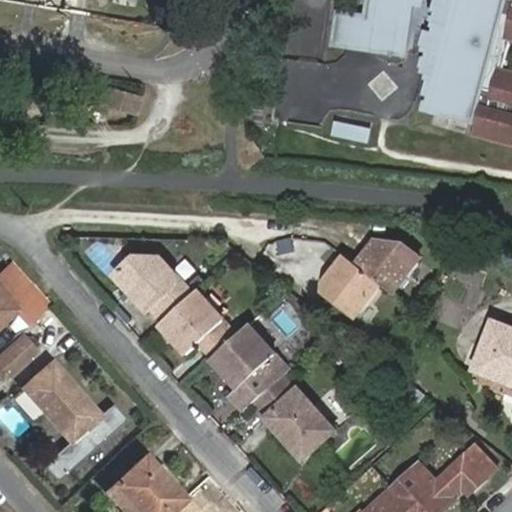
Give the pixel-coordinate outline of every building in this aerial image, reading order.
[(341,15),(337,42),(350,44),(351,37),(376,41),(375,47),(404,52),(411,0),(412,0),(424,2),(424,0),(372,0),(370,19),(341,15)] [(424,2),(412,0),(411,0),(404,52),(416,53),(424,2)] [(511,0),(446,0),(442,15),(451,18),(442,53),(429,49),(422,68),(437,73),(429,104),(472,116),(475,105),(478,105),(471,134),(511,144),(511,69),(495,65),(489,89),(480,87),(499,13),(508,15),(503,38),(511,40),(511,0)] [(351,37),(350,44),(375,47),(376,41),(351,37)] [(383,72),(368,85),(382,102),(397,89),(383,72)] [(43,88),(15,88),(15,106),(43,106),(43,88)] [(135,114),(138,98),(103,90),(99,105),(135,114)] [(383,285),(394,294),(422,259),(403,245),(375,242),(357,265),(346,256),(325,282),(323,292),(357,318),(383,285)] [(150,309),(164,324),(191,300),(176,284),(178,272),(163,255),(141,256),(116,279),(132,296),(136,292),(142,299),(138,302),(147,312),(150,309)] [(11,259),(0,271),(0,277),(21,296),(35,280),(11,259)] [(0,324),(16,310),(0,292),(0,324)] [(132,296),(138,302),(142,299),(136,292),(132,296)] [(198,345),(213,361),(235,341),(221,326),(225,322),(199,293),(191,300),(164,324),(161,327),(188,355),(198,345)] [(511,329),(493,322),(474,370),(511,384),(511,329)] [(235,341),(213,361),(240,390),(229,400),(243,415),(291,372),(250,327),(235,341)] [(22,335),(0,355),(0,367),(8,376),(36,350),(22,335)] [(102,414),(52,361),(23,388),(72,440),(102,414)] [(417,409),(427,394),(410,382),(400,397),(417,409)] [(336,434),(300,392),(267,419),(304,461),(336,434)] [(127,419),(113,403),(102,414),(72,440),(43,466),(57,481),(127,419)] [(479,445),(468,455),(489,478),(500,468),(479,445)] [(468,455),(454,467),(480,487),(489,478),(468,455)] [(119,483),(141,509),(144,511),(172,511),(188,499),(150,456),(119,483)] [(422,464),(395,489),(407,502),(434,477),(422,464)] [(480,487),(454,467),(438,481),(434,477),(407,502),(395,489),(369,511),(444,511),(457,501),(454,498),(465,487),(471,494),(480,487)] [(126,511),(137,511),(141,509),(119,483),(109,492),(126,511)]
